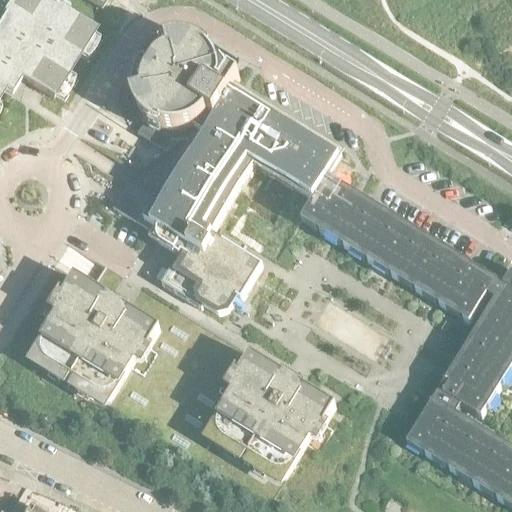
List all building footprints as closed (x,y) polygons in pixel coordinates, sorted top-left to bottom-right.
[(0,98),(3,94),(11,99),(22,81),(53,101),(93,35),(55,11),(58,6),(47,0),(15,0),(0,25),(0,98)] [(106,0),(82,0),(101,12),(108,1),(106,0)] [(326,184),(328,180),(341,159),(234,92),(240,83),(230,76),(229,78),(225,66),(219,56),(211,47),(206,44),(194,38),(181,37),(169,38),(157,42),(146,50),(139,59),(133,68),(140,72),(135,83),(134,95),(136,107),(142,117),(150,126),(145,131),(142,136),(154,144),(155,141),(157,139),(167,142),(178,143),(188,141),(193,144),(156,205),(128,187),(113,211),(152,235),(155,231),(160,235),(158,238),(158,242),(160,246),(176,256),(175,257),(179,260),(162,288),(201,312),(203,309),(219,318),(228,316),(236,302),(242,305),(263,271),(212,240),(256,169),(313,204),(304,218),(473,321),(494,288),(326,185),(326,184)] [(443,398),(477,419),(511,361),(511,278),(508,282),(504,289),(509,291),(443,398)] [(119,314),(117,315),(114,312),(111,311),(111,309),(106,306),(109,301),(91,290),(75,281),(63,300),(68,302),(35,357),(37,365),(51,374),(53,369),(92,392),(89,397),(102,405),(111,404),(144,349),(149,352),(160,333),(127,312),(124,317),(119,314)] [(295,391),(292,392),(290,389),(287,388),(287,386),(282,383),(284,378),(251,358),(239,377),(244,380),(210,434),(212,442),(226,451),(229,446),(267,470),(264,474),(278,483),(286,481),(320,426),(324,429),(336,410),(303,390),(300,394),(295,391)] [(511,457),(431,408),(410,442),(511,504),(511,457)]
